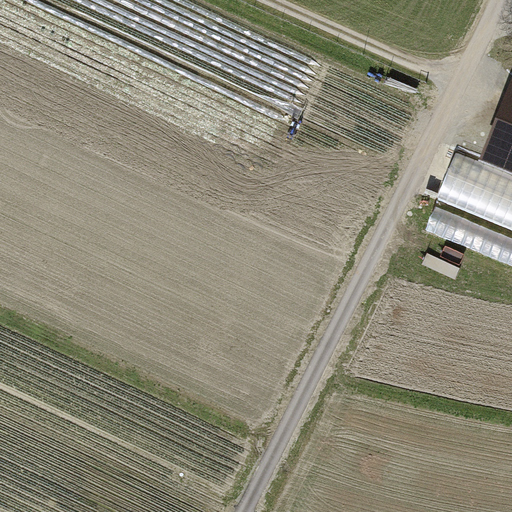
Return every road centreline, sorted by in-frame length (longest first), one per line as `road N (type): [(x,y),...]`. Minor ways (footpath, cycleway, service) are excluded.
road 1 (track): [(504,0),(245,511)]
road 2 (track): [(265,0),(494,110)]
